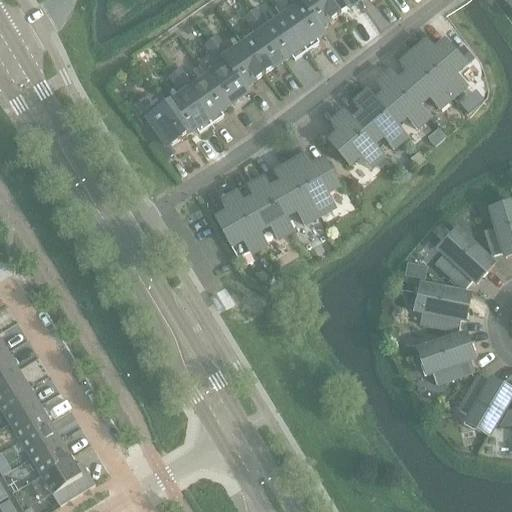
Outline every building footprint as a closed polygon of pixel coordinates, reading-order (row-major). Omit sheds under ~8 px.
[(299,2),(302,7),(303,7),(320,31),(321,31),(340,17),(327,0),(290,0),(295,5),(299,2)] [(356,0),(327,0),(340,17),(359,4),(356,0)] [(304,50),(307,55),(319,47),(316,42),(324,36),(321,31),(320,31),(303,7),(302,7),(284,20),(304,50)] [(246,20),(252,29),(262,21),(256,13),(246,20)] [(268,31),(262,21),(252,29),(258,38),(264,34),(284,64),(292,58),(295,63),(307,55),(304,50),(284,20),(268,31)] [(264,34),(258,38),(244,48),(265,77),(284,64),(264,34)] [(206,47),(213,56),(223,49),(216,40),(206,47)] [(415,56),(453,101),(467,89),(456,77),(474,62),(464,50),(456,57),(450,49),(440,58),(428,45),(415,56)] [(229,58),(223,49),(213,56),(219,65),(224,62),(227,67),(228,66),(245,91),(265,77),(244,48),(229,58)] [(413,81),(404,89),(403,89),(419,108),(420,108),(429,100),(440,112),(453,101),(415,56),(401,68),(413,81)] [(208,80),(228,110),(249,95),(245,91),(228,66),(227,67),(208,80)] [(170,79),(177,88),(187,81),(180,72),(170,79)] [(396,128),(397,128),(406,120),(417,132),(430,120),(420,108),(419,108),(403,89),(404,89),(392,76),(378,88),(390,101),(381,109),(380,109),(396,128)] [(193,91),(187,81),(177,88),(183,98),(188,94),(209,123),(212,128),(224,120),(221,115),(228,110),(208,80),(193,91)] [(188,94),(183,98),(169,107),(189,137),(197,132),(200,137),(212,128),(209,123),(188,94)] [(373,148),(374,147),(383,140),(393,152),(407,140),(397,128),(396,128),(380,109),(381,109),(369,95),(355,107),(367,121),(358,129),(357,129),(373,148)] [(189,137),(169,107),(168,108),(165,102),(160,106),(144,117),(150,125),(144,129),(168,162),(175,157),(170,150),(184,141),(189,137)] [(357,129),(358,129),(346,115),(332,127),(344,140),(333,149),(350,168),(360,159),(370,172),(384,160),(374,147),(373,148),(357,129)] [(292,168),(320,219),(336,211),(328,196),(339,190),(327,168),(316,175),(307,159),(292,168)] [(286,220),(286,219),(296,213),(304,228),(320,219),(292,168),(276,176),(285,192),(274,198),(286,220)] [(259,234),(270,228),(278,243),(294,234),(286,219),(286,220),(274,198),(265,182),(249,191),(258,207),(247,212),(247,213),(259,234)] [(217,223),(220,227),(232,249),(239,261),(250,255),(251,257),(258,253),(267,248),(259,234),(247,213),(247,212),(239,197),(223,206),(229,217),(217,223)] [(505,256),(506,261),(511,258),(511,205),(500,209),(501,214),(493,217),(497,231),(484,235),(492,260),(505,256)] [(436,267),(465,293),(474,283),(478,287),(494,268),(457,234),(446,246),(450,249),(444,256),(445,257),(436,267)] [(427,280),(430,268),(409,264),(407,277),(427,280)] [(420,327),(459,335),(461,322),(466,323),(471,299),(421,289),(418,304),(423,306),(421,314),(423,315),(420,327)] [(433,375),(438,388),(475,375),(471,362),(475,361),(467,337),(418,354),(424,369),(429,367),(432,376),(433,375)] [(0,360),(0,384),(19,373),(8,356),(0,360)] [(0,384),(0,408),(29,391),(19,373),(0,384)] [(474,431),(488,439),(511,398),(511,393),(492,382),(490,386),(479,380),(459,414),(470,420),(469,422),(477,426),(474,431)] [(29,391),(0,408),(10,426),(40,408),(29,391)] [(10,426),(21,444),(51,426),(40,408),(10,426)] [(21,444),(32,461),(61,443),(51,426),(21,444)] [(32,461),(42,479),(72,461),(61,443),(32,461)] [(72,461),(42,479),(61,509),(96,488),(82,465),(76,468),(72,461)] [(11,503),(1,510),(2,511),(11,511),(15,510),(11,503)]
